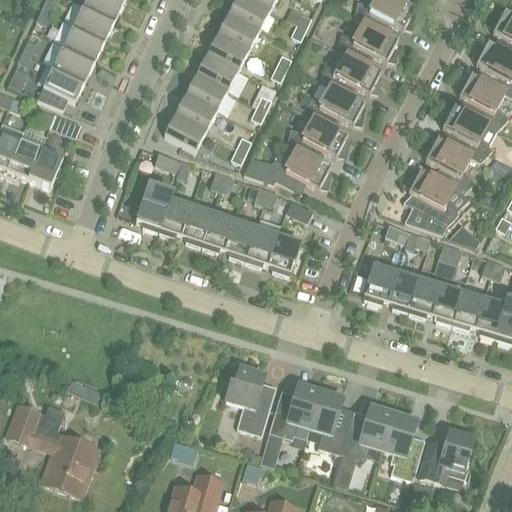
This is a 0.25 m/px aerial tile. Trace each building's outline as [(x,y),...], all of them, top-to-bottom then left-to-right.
[(115,26),(125,6),(113,0),(88,0),(83,10),(115,26)] [(259,36),(270,16),(240,0),(238,0),(228,19),(259,36)] [(240,0),(270,16),(278,0),(240,0)] [(364,28),(377,35),(382,25),(403,36),(404,33),(411,34),(414,19),(413,18),(414,14),(387,0),(378,0),(373,10),(357,7),(354,24),(363,29),(364,28)] [(337,14),(341,6),(337,5),(331,2),(327,10),(331,12),(337,14)] [(41,15),(50,19),(55,8),(46,3),(41,15)] [(105,46),(115,26),(83,10),(73,31),(105,46)] [(45,30),(50,19),(41,15),(36,26),(45,30)] [(511,61),(511,20),(504,16),(502,20),(501,19),(490,31),(494,35),(493,38),(511,48),(511,51),(508,59),(511,61)] [(249,56),(259,36),(228,19),(217,40),(249,56)] [(302,20),(297,30),(306,35),(311,24),(302,20)] [(398,46),(377,35),(364,28),(363,29),(356,42),(340,39),(337,56),(346,61),(347,60),(360,67),(365,57),(386,68),(388,65),(394,66),(397,51),(396,50),(398,46)] [(297,30),(291,42),(300,46),(306,35),(297,30)] [(95,67),(105,46),(73,31),(63,51),(95,67)] [(238,77),(249,56),(217,40),(207,60),(238,77)] [(22,56),(31,60),(36,49),(27,45),(22,56)] [(511,61),(508,59),(487,48),(486,52),(484,51),(473,63),(477,67),(476,70),(496,81),(491,91),(504,98),(504,99),(511,103),(511,61)] [(85,87),(95,67),(63,51),(53,72),(85,87)] [(26,72),(31,60),(22,56),(17,68),(26,72)] [(227,97),(238,77),(207,60),(196,80),(227,97)] [(381,78),(360,67),(347,60),(346,61),(339,74),(323,71),(320,88),(329,93),(330,92),(343,99),(348,89),(369,100),(371,97),(377,98),(380,82),(379,81),(381,78)] [(282,61),(277,71),(286,76),(291,65),(282,61)] [(277,71),(271,83),(280,87),(286,76),(277,71)] [(74,108),(85,87),(53,72),(37,105),(63,116),(68,105),(74,108)] [(216,117),(227,97),(196,80),(185,101),(216,117)] [(504,98),(491,91),(471,80),(469,84),(467,83),(456,94),(461,99),(459,102),(480,113),(474,123),(487,130),(487,131),(496,136),(509,123),(497,112),(504,99),(504,98)] [(364,110),(343,99),(330,92),(329,93),(322,106),(307,102),(303,119),(313,125),(313,123),(326,131),(332,121),(352,132),(354,129),(360,130),(364,114),(362,113),(364,110)] [(1,98),(0,99),(0,110),(8,113),(12,103),(1,98)] [(206,137),(216,117),(185,101),(174,121),(206,137)] [(262,102),(257,113),(266,117),(271,106),(262,102)] [(12,103),(8,113),(19,118),(24,108),(12,103)] [(487,130),(474,123),(454,112),(452,115),(450,115),(439,126),(444,131),(442,134),(463,145),(457,155),(471,162),(470,163),(480,168),(492,155),(480,144),(487,131),(487,130)] [(257,113),(251,124),(260,128),(266,117),(257,113)] [(45,116),(40,129),(49,133),(55,120),(45,116)] [(55,120),(49,133),(59,136),(64,124),(55,120)] [(195,158),(206,137),(174,121),(164,141),(195,158)] [(347,142),(326,131),(313,123),(313,125),(306,138),(290,134),(286,151),(296,156),(296,155),(310,162),(315,153),(336,164),(337,160),(343,162),(347,146),(345,145),(347,142)] [(0,180),(5,182),(19,146),(23,137),(2,129),(0,133),(0,180)] [(242,143),(237,154),(246,159),(251,147),(242,143)] [(471,162),(457,155),(437,144),(435,147),(434,146),(422,158),(427,163),(425,166),(446,177),(441,187),(454,194),(453,195),(463,199),(475,187),(463,176),(470,163),(471,162)] [(28,186),(41,155),(19,146),(5,182),(19,188),(20,183),(28,186)] [(237,154),(231,165),(240,170),(246,159),(237,154)] [(41,155),(28,186),(50,195),(62,163),(41,155)] [(330,173),(310,162),(296,155),(296,156),(289,169),(273,166),(272,169),(251,164),(243,180),(273,190),(275,186),(292,195),(298,184),(319,195),(320,192),(327,193),(330,178),(328,177),(330,173)] [(181,166),(158,159),(154,171),(176,179),(181,166)] [(191,170),(181,167),(176,182),(186,186),(191,170)] [(511,175),(511,174),(501,169),(497,177),(508,182),(511,175)] [(454,194),(441,187),(420,176),(418,179),(417,178),(405,190),(410,194),(408,198),(423,205),(418,216),(412,212),(404,228),(442,241),(446,232),(446,231),(458,219),(446,208),(453,195),(454,194)] [(219,197),(224,181),(215,178),(210,194),(219,197)] [(224,181),(219,197),(228,200),(234,184),(224,181)] [(259,193),(252,190),(247,203),(255,205),(259,193)] [(169,206),(172,199),(149,191),(137,228),(143,230),(142,233),(158,238),(169,206)] [(263,212),(268,196),(259,193),(255,205),(253,209),(263,212)] [(268,196),(263,212),(272,215),(277,199),(268,196)] [(494,203),(487,200),(484,205),(482,208),(494,215),(499,206),(494,203)] [(190,213),(169,206),(158,238),(174,244),(175,240),(181,242),(190,213)] [(313,218),(292,207),(285,219),(306,230),(313,218)] [(201,253),(212,220),(190,213),(181,242),(186,244),(185,248),(201,253)] [(224,257),(233,227),(212,220),(201,253),(217,258),(218,255),(224,257)] [(501,223),(495,234),(503,238),(510,227),(501,223)] [(244,268),(255,235),(233,227),(224,257),(229,259),(228,262),(244,268)] [(408,238),(388,231),(384,243),(404,250),(408,238)] [(478,248),(461,231),(449,244),(475,253),(478,248)] [(267,272),(277,242),(255,235),(244,268),(260,273),(261,270),(267,272)] [(419,241),(409,238),(404,254),(413,257),(419,241)] [(277,242),(267,272),(272,273),(271,277),(288,282),(299,249),(277,242)] [(447,268),(452,253),(443,250),(438,265),(447,268)] [(452,253),(447,268),(456,272),(462,256),(452,253)] [(490,284),(496,268),(487,265),(481,280),(490,284)] [(496,268),(490,284),(499,287),(505,272),(496,268)] [(418,286),(406,282),(409,275),(398,271),(396,279),(387,309),(393,311),(392,314),(408,319),(418,286)] [(387,309),(396,279),(373,272),(363,305),(380,311),(381,307),(387,309)] [(430,322),(439,292),(418,286),(408,319),(424,324),(425,320),(430,322)] [(505,312),(495,345),(511,350),(511,347),(511,290),(507,305),(504,312),(505,312)] [(451,332),(461,299),(439,292),(430,322),(436,324),(435,327),(451,332)] [(474,335),(483,305),(461,299),(451,332),(467,337),(468,334),(474,335)] [(505,312),(504,312),(483,305),(474,335),(480,337),(479,340),(495,345),(505,312)] [(234,391),(230,390),(225,407),(243,412),(236,434),(261,442),(270,410),(257,406),(265,381),(239,374),(234,391)] [(283,443),(292,446),(291,450),(303,454),(309,434),(320,398),(297,391),(289,419),(275,415),(266,446),(280,450),(283,443)] [(102,399),(87,392),(82,403),(98,409),(102,399)] [(341,460),(341,459),(348,437),(335,433),(343,405),(320,398),(309,434),(322,438),(317,453),(341,460)] [(29,451),(52,459),(41,489),(80,504),(99,455),(59,440),(58,443),(55,442),(64,415),(49,409),(45,420),(19,410),(7,442),(29,451)] [(382,456),(394,416),(379,412),(378,415),(369,413),(365,428),(360,427),(357,437),(349,434),(348,437),(341,459),(363,466),(368,460),(376,467),(378,468),(382,456)] [(394,416),(382,456),(392,459),(390,468),(393,469),(390,480),(412,487),(420,462),(407,458),(416,427),(408,424),(409,420),(394,416)] [(429,448),(425,464),(419,483),(444,491),(446,482),(465,488),(468,479),(464,478),(474,444),(471,443),(470,439),(462,437),(459,440),(448,436),(444,452),(429,448)] [(214,511),(222,488),(198,481),(193,498),(176,493),(169,511),(214,511)]
